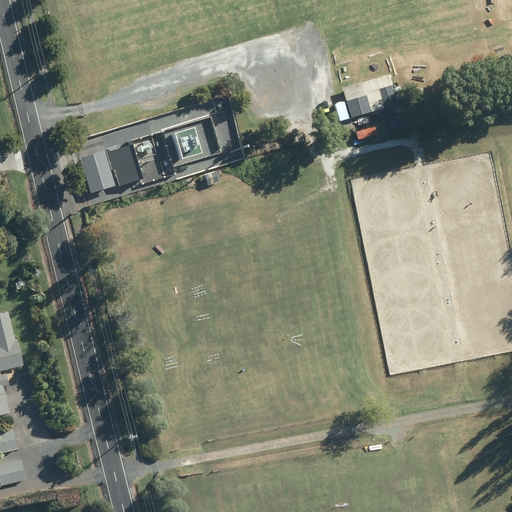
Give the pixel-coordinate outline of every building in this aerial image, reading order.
[(384,76),(337,91),(347,121),(394,106),(384,76)] [(120,186),(140,180),(129,146),(111,151),(108,149),(80,158),(91,193),(115,186),(110,170),(115,169),(120,186)] [(0,417),(12,415),(5,388),(11,387),(8,372),(26,368),(20,342),(18,342),(11,314),(0,316),(0,417)] [(14,430),(0,433),(0,455),(19,450),(14,430)] [(22,460),(0,465),(0,476),(3,488),(28,482),(22,460)]
